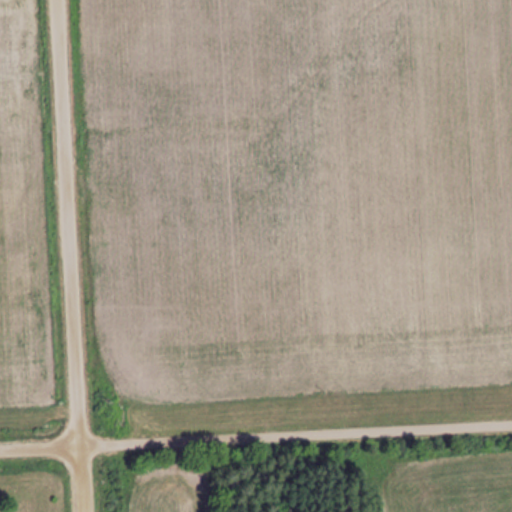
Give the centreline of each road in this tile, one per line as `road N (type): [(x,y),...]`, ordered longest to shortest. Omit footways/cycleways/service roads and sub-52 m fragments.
road 1 (residential): [(75,511),(50,0)]
road 2 (residential): [(0,452),(511,428)]
